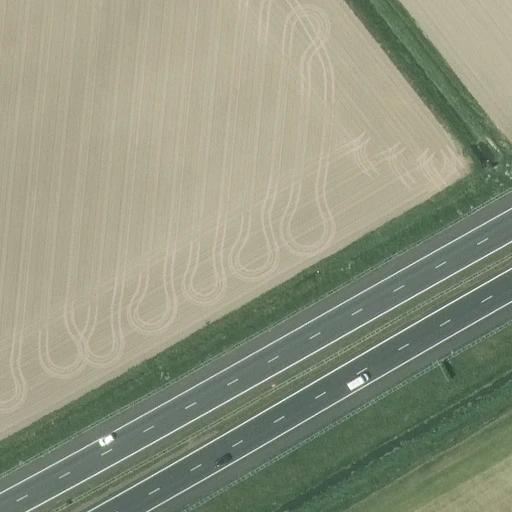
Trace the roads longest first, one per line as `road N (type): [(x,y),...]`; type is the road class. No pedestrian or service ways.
road 1 (motorway): [(511,226),(0,510)]
road 2 (motorway): [(121,511),(511,287)]
road 3 (track): [(511,397),(316,511)]
road 4 (track): [(386,0),(497,139)]
